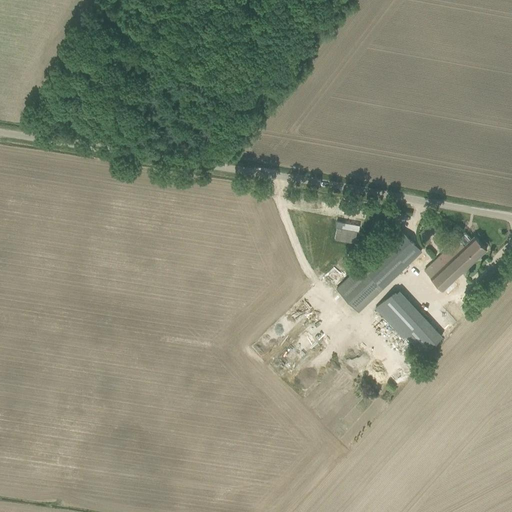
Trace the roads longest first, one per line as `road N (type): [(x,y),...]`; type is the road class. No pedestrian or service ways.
road 1 (unclassified): [(511,218),(0,133)]
road 2 (track): [(112,0),(28,137)]
